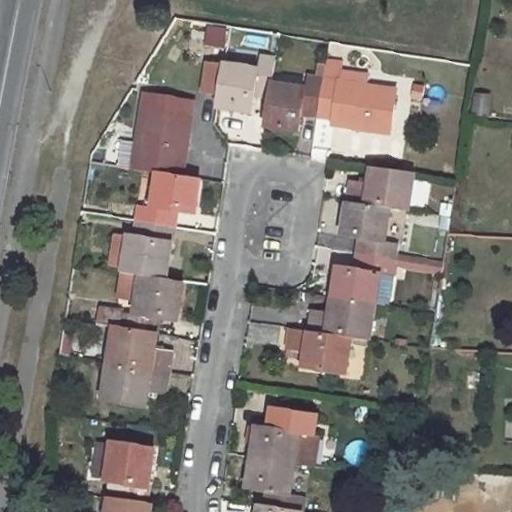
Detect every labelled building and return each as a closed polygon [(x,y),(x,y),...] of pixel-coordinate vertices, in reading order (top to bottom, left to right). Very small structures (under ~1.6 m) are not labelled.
[(220,96),(218,107),(254,112),(256,94),(270,97),(272,84),(275,61),(262,59),(260,71),(224,65),(220,96)] [(220,96),(224,65),(208,63),(204,93),(220,96)] [(323,80),(318,117),(333,120),(333,125),(391,133),(397,92),(339,83),(341,68),(326,65),(323,80)] [(270,97),(266,127),(301,132),(303,114),(318,117),(323,80),(309,78),(307,90),(272,84),(270,97)] [(158,173),(183,177),(192,118),(194,103),(149,95),(147,110),(144,110),(137,148),(135,163),(134,170),(158,173)] [(120,161),(135,163),(137,148),(123,147),(120,161)] [(352,181),(349,201),(393,208),(410,211),(416,174),(373,167),(371,184),(352,181)] [(139,206),(138,221),(175,226),(178,211),(197,214),(202,180),(183,177),(158,173),(153,207),(139,206)] [(362,239),(359,253),(396,259),(397,254),(398,245),(386,243),(393,208),(349,201),(344,235),(362,239)] [(131,236),(125,273),(142,275),(168,278),(175,226),(138,221),(135,237),(131,236)] [(396,259),(359,253),(357,269),(339,267),(333,297),(376,303),(390,306),(395,275),(394,275),(395,265),(396,259)] [(444,272),(444,267),(445,261),(397,254),(396,259),(395,265),(444,272)] [(123,314),(121,329),(159,334),(161,319),(179,321),(185,281),(168,278),(142,275),(137,315),(123,314)] [(312,309),(309,330),(353,337),(370,340),(376,303),(333,297),(331,312),(312,309)] [(306,351),(303,368),(347,375),(353,337),(309,330),(292,327),(289,349),(306,351)] [(174,352),(156,350),(159,334),(121,329),(115,328),(110,365),(171,374),(174,352)] [(110,365),(105,401),(147,407),(150,392),(168,395),(171,374),(110,365)] [(468,372),(467,387),(479,388),(480,374),(468,372)] [(258,427),(253,457),(294,463),(311,466),(317,421),(281,414),(278,430),(258,427)] [(317,440),(317,461),(329,461),(330,440),(317,440)] [(113,442),(106,482),(113,483),(111,500),(149,504),(156,448),(113,442)] [(253,457),(248,487),(268,491),(266,506),(303,511),(305,497),(289,494),(294,463),(253,457)] [(152,511),(154,505),(149,504),(111,500),(108,511),(152,511)]
